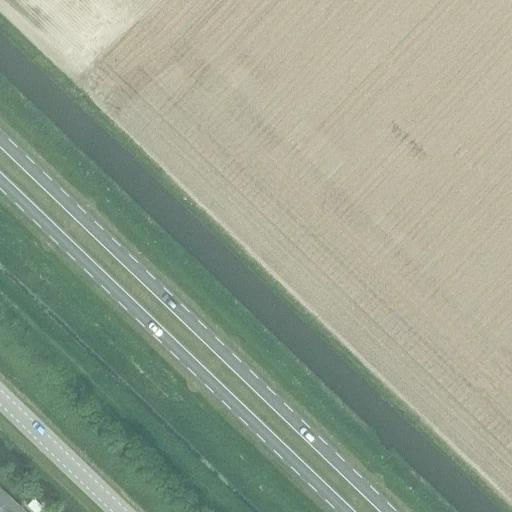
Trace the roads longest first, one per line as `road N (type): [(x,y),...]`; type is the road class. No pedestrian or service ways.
road 1 (primary): [(388,511),(0,141)]
road 2 (primary): [(0,184),(346,511)]
road 3 (track): [(0,293),(228,511)]
road 4 (unclassified): [(118,511),(0,398)]
